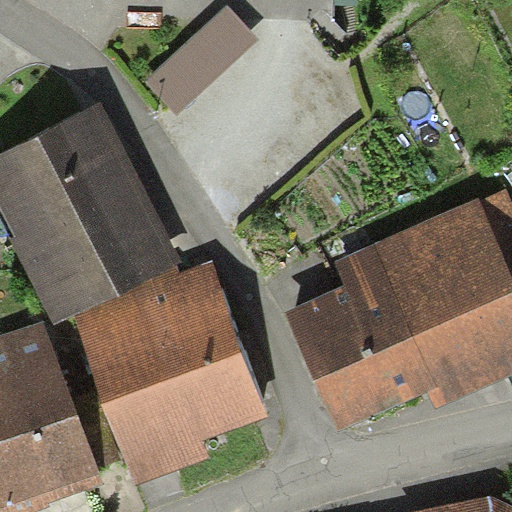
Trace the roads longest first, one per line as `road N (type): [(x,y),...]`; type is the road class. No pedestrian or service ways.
road 1 (residential): [(0,7),(68,49),(113,94),(226,250),(289,383),(318,478)]
road 2 (unclassified): [(318,478),(511,428)]
